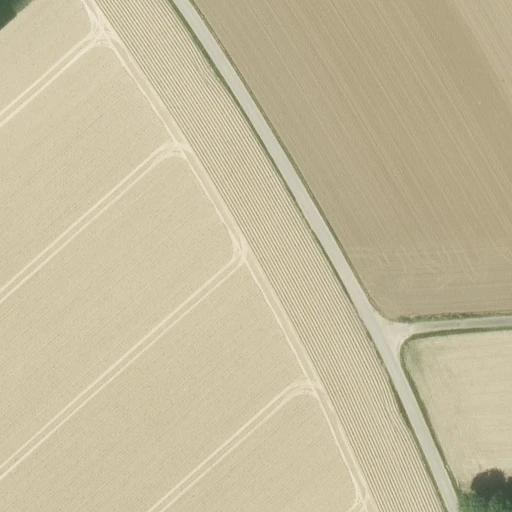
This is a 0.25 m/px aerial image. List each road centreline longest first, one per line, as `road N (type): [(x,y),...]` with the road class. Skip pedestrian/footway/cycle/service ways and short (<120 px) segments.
road 1 (unclassified): [(177,0),(375,330),(453,511)]
road 2 (track): [(375,330),(511,321)]
